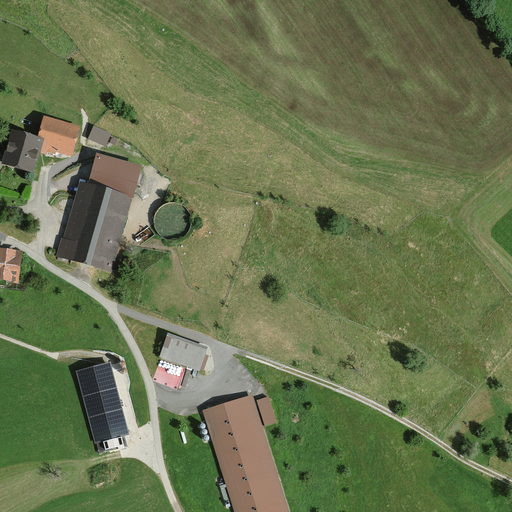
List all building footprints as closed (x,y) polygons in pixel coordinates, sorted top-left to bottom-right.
[(38,131),(11,123),(1,161),(35,170),(40,151),(55,155),(56,150),(73,155),(82,123),(43,112),(38,131)] [(89,142),(106,150),(112,136),(94,129),(89,142)] [(80,179),(57,255),(111,270),(142,162),(96,148),(88,181),(80,179)] [(18,256),(0,253),(0,280),(15,282),(18,256)] [(208,345),(168,331),(159,356),(199,369),(208,345)] [(111,360),(76,369),(95,441),(130,432),(111,360)] [(266,428),(278,424),(270,399),(258,403),(266,428)] [(282,511),(248,400),(203,414),(233,511),(282,511)]
